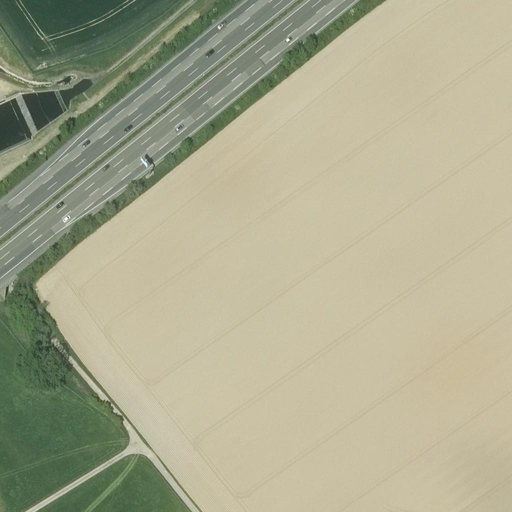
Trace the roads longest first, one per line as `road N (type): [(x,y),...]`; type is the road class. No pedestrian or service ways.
road 1 (motorway): [(0,270),(335,0)]
road 2 (motorway): [(270,0),(0,220)]
road 3 (track): [(0,276),(139,446)]
road 4 (track): [(139,446),(33,511)]
